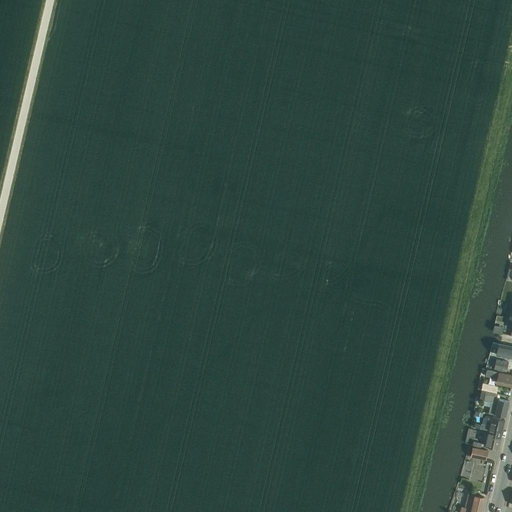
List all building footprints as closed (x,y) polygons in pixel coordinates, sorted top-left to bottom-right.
[(496,355),(511,358),(511,346),(499,344),(496,355)] [(508,362),(496,360),(494,369),(506,371),(508,362)] [(496,383),(511,386),(511,375),(487,370),(485,376),(497,379),(496,383)] [(482,383),(481,389),(483,390),(486,391),(496,393),(498,387),(490,384),(483,383),(482,383)] [(498,394),(496,393),(486,391),(484,401),(491,402),(488,413),(495,415),(506,417),(510,401),(498,399),(497,398),(498,394)] [(480,428),(487,430),(486,431),(493,433),(492,437),(501,438),(505,420),(490,416),(488,425),(481,423),(480,428)] [(498,449),(501,438),(492,437),(493,433),(486,431),(483,446),(498,449)] [(470,456),(486,460),(488,451),(472,448),(470,456)] [(459,511),(481,511),(485,497),(468,493),(465,507),(461,506),(459,511)]
